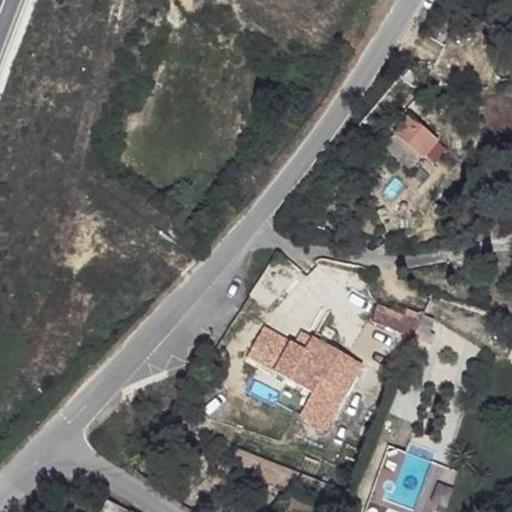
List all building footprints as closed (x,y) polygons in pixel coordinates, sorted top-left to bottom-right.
[(407,123),(396,115),(391,121),(384,117),(368,140),(385,152),(393,143),(407,123)] [(436,143),(407,123),(393,143),(422,164),(436,143)] [(407,319),(381,308),(374,324),(400,335),(407,319)] [(423,348),(439,325),(425,315),(409,338),(423,348)] [(365,367),(317,337),(309,348),(299,364),(314,374),(348,396),(365,367)] [(309,348),(300,344),(284,367),(294,373),(299,364),(309,348)] [(314,374),(299,364),(294,373),(308,383),(314,374)]
